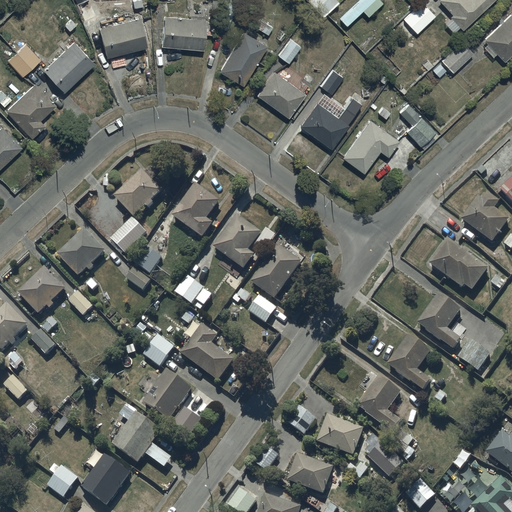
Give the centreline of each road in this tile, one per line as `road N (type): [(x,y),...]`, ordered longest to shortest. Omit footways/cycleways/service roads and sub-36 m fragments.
road 1 (residential): [(373,244),(214,130),(159,117),(110,138),(0,243)]
road 2 (residential): [(183,511),(373,244)]
road 3 (residential): [(373,244),(511,99)]
